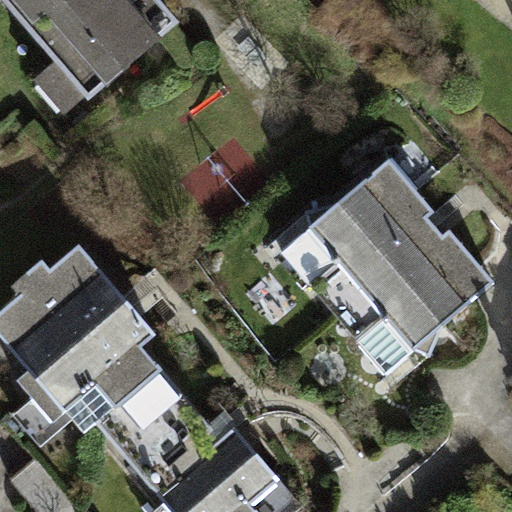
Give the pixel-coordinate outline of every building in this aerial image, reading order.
[(150,0),(0,0),(45,53),(21,72),(58,115),(169,21),(150,0)] [(380,158),(272,244),(378,373),(488,284),(380,158)] [(72,246),(0,304),(0,342),(21,368),(12,375),(43,412),(52,404),(126,343),(142,331),(72,246)] [(126,343),(52,404),(77,433),(90,426),(148,494),(213,440),(126,343)] [(213,440),(148,494),(162,511),(294,511),(297,510),(229,427),(213,440)]
